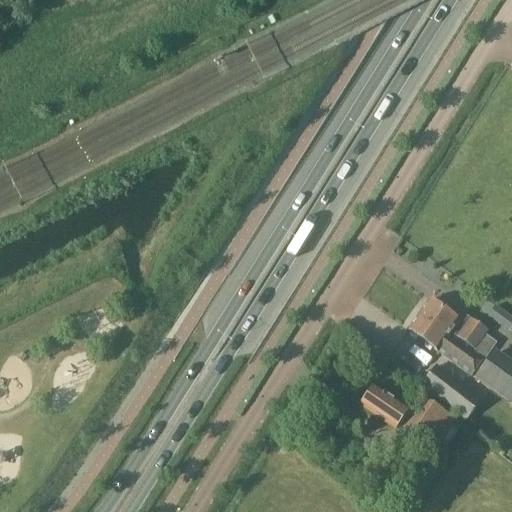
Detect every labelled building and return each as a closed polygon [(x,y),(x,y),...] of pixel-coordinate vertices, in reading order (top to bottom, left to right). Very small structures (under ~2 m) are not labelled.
[(411,146),(424,123),(414,118),(402,141),(411,146)] [(460,341),(474,352),(486,361),(473,379),(511,406),(511,361),(494,349),(497,345),(485,336),(487,333),(457,312),(452,319),(431,304),(423,316),(452,337),(453,336),(460,341)] [(511,320),(494,307),(487,316),(509,332),(511,327),(511,320)] [(486,361),(474,352),(460,341),(453,336),(452,337),(423,316),(410,334),(435,351),(443,358),(473,379),(486,361)] [(465,420),(481,401),(437,366),(421,386),(465,420)] [(396,428),(405,415),(371,392),(362,405),(396,428)] [(438,448),(456,422),(426,398),(406,426),(438,448)] [(363,460),(349,481),(379,501),(387,486),(389,483),(394,487),(403,472),(386,460),(379,470),(363,460)]
